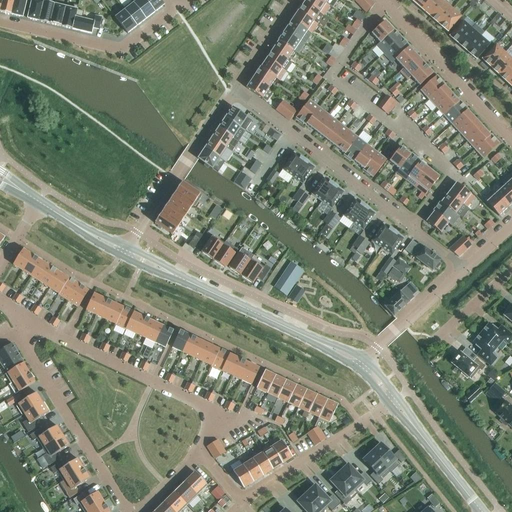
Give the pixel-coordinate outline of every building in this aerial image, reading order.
[(2,0),(0,10),(0,12),(11,15),(14,0),(2,0)] [(14,0),(11,15),(22,18),(26,0),(14,0)] [(31,0),(27,19),(39,22),(43,2),(44,2),(44,0),(31,0)] [(133,4),(146,20),(155,13),(144,0),(137,0),(133,4)] [(144,0),(155,13),(164,6),(159,0),(144,0)] [(305,0),(304,3),(323,16),(329,7),(318,0),(305,0)] [(318,0),(329,7),(330,7),(331,8),(332,9),(337,0),(318,0)] [(361,0),(357,4),(361,8),(370,0),(369,0),(361,0)] [(374,5),(370,0),(361,8),(367,15),(374,5)] [(429,0),(414,0),(413,2),(421,10),(429,0)] [(429,0),(421,10),(430,17),(443,2),(440,0),(429,0)] [(54,5),(44,2),(43,2),(39,22),(50,24),(54,5)] [(124,11),(137,27),(146,20),(133,4),(132,2),(122,9),(124,11)] [(443,2),(430,17),(438,25),(452,10),(443,2)] [(323,16),(304,3),(298,12),(297,12),(317,25),(323,16)] [(66,7),(54,5),(50,24),(61,27),(66,7)] [(61,27),(72,30),(77,10),(78,6),(73,5),(73,9),(66,7),(61,27)] [(98,30),(101,18),(95,17),(93,22),(82,20),(84,12),(77,10),(72,30),(91,34),(93,29),(98,30)] [(452,10),(438,25),(447,33),(461,18),(452,10)] [(137,27),(124,11),(120,14),(115,18),(124,30),(127,34),(137,27)] [(297,12),(291,21),(307,32),(311,34),(317,25),(297,12)] [(356,13),(354,19),(364,22),(366,16),(356,13)] [(307,32),(291,21),(285,31),(300,42),(301,41),(307,32)] [(385,22),(371,34),(379,43),(393,31),(385,22)] [(463,22),(449,37),(458,45),(471,30),(463,22)] [(475,26),(471,30),(458,45),(467,53),(480,37),(484,33),(475,26)] [(376,46),(383,55),(402,38),(394,30),(393,31),(379,43),(376,46)] [(305,44),(301,41),(300,42),(285,31),(278,41),(294,52),(298,54),(305,44)] [(489,45),(480,37),(467,53),(476,60),(489,45)] [(410,47),(402,38),(383,55),(392,64),(395,61),(409,48),(410,47)] [(288,61),(294,52),(278,41),(278,42),(272,50),(288,61)] [(496,46),(482,60),(491,68),(504,54),(496,46)] [(395,61),(403,69),(417,57),(409,48),(395,61)] [(281,70),(282,69),(286,72),(292,63),(288,61),(272,50),(266,59),(281,70)] [(511,62),(511,60),(504,54),(491,68),(499,76),(511,62)] [(407,81),(411,77),(424,65),(417,57),(403,69),(400,72),(401,74),(407,81)] [(286,72),(282,69),(281,70),(266,59),(260,68),(276,79),(279,82),(286,72)] [(511,78),(511,62),(499,76),(507,84),(511,78)] [(419,86),(433,74),(424,65),(411,77),(419,86)] [(269,89),(276,79),(260,68),(253,78),(269,89)] [(437,76),(420,91),(429,101),(444,86),(445,85),(437,76)] [(262,99),(269,89),(253,78),(246,89),(262,99)] [(444,86),(429,101),(436,108),(452,94),(444,86)] [(452,94),(436,108),(443,116),(459,102),(452,94)] [(390,117),(399,106),(388,97),(379,108),(390,117)] [(305,126),(306,125),(319,108),(309,100),(295,118),(305,126)] [(459,102),(443,116),(451,125),(467,111),(468,110),(460,101),(459,102)] [(277,112),(284,118),(292,108),(284,102),(277,112)] [(232,108),(225,118),(240,128),(245,131),(251,121),(247,118),(232,108)] [(296,112),(292,108),(284,118),(289,121),(296,112)] [(319,108),(306,125),(316,133),(329,116),(319,108)] [(467,111),(451,125),(459,134),(474,119),(467,111)] [(325,140),(338,123),(329,116),(316,133),(325,140)] [(218,128),(233,138),(240,128),(225,118),(218,128)] [(474,119),(459,134),(467,142),(483,128),(474,119)] [(325,140),(335,147),(348,130),(338,123),(325,140)] [(233,138),(218,128),(218,129),(212,138),(226,148),(232,152),(238,142),(233,139),(233,138)] [(483,128),(467,142),(474,150),(490,136),(483,128)] [(280,136),(270,129),(266,135),(277,142),(280,136)] [(335,147),(344,154),(357,138),(348,130),(335,147)] [(491,135),(490,136),(474,150),(483,160),(500,144),(491,135)] [(205,148),(220,158),(226,148),(211,138),(205,148)] [(353,163),(354,162),(367,145),(357,138),(344,154),(343,155),(353,163)] [(376,152),(373,150),(367,145),(354,162),(363,169),(376,152)] [(266,146),(262,151),(268,155),(271,149),(266,146)] [(400,147),(389,162),(399,169),(410,155),(400,147)] [(212,170),(220,158),(205,148),(205,149),(204,148),(204,149),(198,159),(198,160),(205,165),(204,166),(207,169),(209,167),(212,170)] [(386,160),(379,155),(376,152),(363,169),(362,170),(372,178),(386,160)] [(282,170),(292,177),(305,160),(295,153),(282,170)] [(399,169),(396,173),(405,181),(420,163),(421,161),(411,154),(410,155),(399,169)] [(315,168),(305,160),(292,177),(302,184),(315,168)] [(253,166),(258,170),(261,164),(256,161),(253,166)] [(405,181),(415,188),(429,170),(420,163),(405,181)] [(249,171),(254,175),(258,170),(253,166),(249,171)] [(418,197),(422,200),(428,192),(439,177),(429,170),(415,188),(421,193),(418,197)] [(271,184),(279,174),(273,171),(266,180),(271,184)] [(233,183),(244,190),(251,180),(240,173),(233,183)] [(500,183),(504,187),(511,195),(511,177),(510,175),(500,183)] [(311,195),(321,202),(334,185),(324,178),(311,195)] [(193,205),(192,206),(194,207),(201,196),(182,183),(175,193),(193,205)] [(456,184),(448,193),(463,205),(467,208),(474,198),(470,195),(456,184)] [(344,193),(334,185),(321,202),(331,209),(344,193)] [(511,195),(504,187),(495,195),(508,208),(511,204),(511,195)] [(297,203),(304,193),(299,190),(292,200),(297,203)] [(498,217),(507,208),(508,208),(495,195),(492,191),(483,199),(486,203),(498,217)] [(193,205),(175,193),(168,203),(186,215),(192,206),(193,205)] [(309,197),(304,193),(297,203),(302,207),(309,197)] [(456,214),(463,205),(448,193),(441,203),(456,214)] [(342,216),(352,224),(365,207),(355,200),(342,216)] [(432,212),(433,213),(448,224),(450,222),(453,225),(459,217),(456,214),(441,203),(440,202),(432,212)] [(186,215),(168,203),(161,213),(179,225),(186,215)] [(375,214),(365,207),(352,224),(362,231),(375,214)] [(210,217),(215,220),(219,215),(221,212),(216,209),(210,217)] [(328,225),(335,216),(330,212),(323,222),(328,225)] [(179,225),(161,213),(154,224),(172,236),(179,225)] [(440,234),(447,225),(448,224),(433,213),(426,222),(440,234)] [(340,219),(335,216),(328,225),(333,229),(340,219)] [(383,225),(371,242),(381,249),(394,231),(393,231),(383,224),(383,225)] [(394,231),(381,249),(391,256),(403,239),(404,240),(404,239),(394,232),(394,231)] [(197,232),(188,246),(193,249),(202,236),(197,232)] [(211,238),(206,235),(199,245),(204,248),(201,253),(213,261),(224,244),(212,236),(211,238)] [(357,250),(364,240),(359,237),(352,247),(357,250)] [(463,237),(458,241),(466,250),(471,246),(463,237)] [(369,244),(364,240),(357,250),(356,252),(361,255),(369,244)] [(462,254),(466,250),(458,241),(448,250),(458,258),(462,254)] [(224,244),(213,261),(225,269),(238,250),(225,242),(224,244)] [(440,261),(418,244),(410,255),(432,272),(435,268),(437,270),(441,265),(439,263),(440,261)] [(32,256),(23,250),(13,266),(22,271),(32,256)] [(228,268),(240,276),(250,261),(238,253),(228,268)] [(22,271),(31,277),(41,262),(32,256),(22,271)] [(395,262),(390,258),(380,271),(386,275),(395,262)] [(251,259),(250,261),(240,276),(252,284),(257,278),(262,281),(270,269),(265,265),(263,267),(251,259)] [(398,259),(393,267),(405,276),(410,268),(398,259)] [(31,277),(40,283),(50,267),(41,262),(31,277)] [(303,271),(293,264),(290,269),(300,276),(304,272),(303,271)] [(40,283),(50,289),(60,273),(50,267),(40,283)] [(393,268),(387,276),(397,283),(403,275),(393,268)] [(286,274),(297,281),(300,276),(290,269),(286,274)] [(69,279),(69,278),(68,279),(60,273),(50,289),(58,295),(69,279)] [(297,281),(286,274),(283,280),(293,287),(297,281)] [(58,295),(68,302),(79,285),(69,279),(58,295)] [(283,280),(279,285),(290,292),(293,287),(283,280)] [(68,302),(78,308),(89,291),(79,285),(68,302)] [(286,297),(290,292),(279,285),(276,290),(286,297)] [(404,288),(383,307),(393,317),(413,299),(404,288)] [(93,294),(86,311),(96,316),(104,299),(93,294)] [(96,316),(105,320),(113,304),(104,299),(96,316)] [(115,325),(115,326),(123,307),(123,308),(113,304),(105,320),(115,325)] [(115,326),(125,331),(134,312),(123,307),(115,326)] [(126,330),(135,334),(143,318),(134,313),(134,312),(125,331),(126,331),(126,330)] [(135,334),(145,339),(153,322),(143,318),(135,334)] [(145,339),(155,344),(163,327),(153,322),(145,339)] [(481,334),(497,348),(502,342),(506,345),(507,344),(508,344),(511,338),(511,336),(503,329),(499,334),(489,325),(485,329),(484,328),(483,330),(483,331),(481,334)] [(165,348),(173,332),(163,327),(155,344),(165,348)] [(180,331),(172,348),(182,353),(190,336),(180,331)] [(497,348),(481,334),(478,337),(477,337),(475,339),(476,340),(473,344),(484,353),(480,357),(490,366),(496,359),(495,358),(497,357),(492,353),(497,348)] [(190,336),(182,353),(192,358),(200,341),(190,336)] [(200,341),(192,358),(201,362),(209,345),(200,341)] [(18,354),(12,344),(0,350),(0,363),(1,364),(18,354)] [(219,349),(219,350),(209,345),(201,362),(211,367),(219,349)] [(230,354),(219,349),(211,367),(221,372),(230,354)] [(23,363),(18,354),(1,364),(6,374),(23,363)] [(222,372),(231,376),(239,359),(230,355),(230,354),(221,372),(222,372)] [(460,354),(451,364),(462,373),(461,374),(467,379),(468,378),(471,380),(479,370),(481,372),(485,367),(476,359),(472,364),(460,354)] [(239,359),(231,376),(241,381),(249,364),(239,359)] [(29,373),(23,364),(24,364),(23,363),(6,374),(7,374),(5,375),(11,384),(29,373)] [(251,386),(259,369),(249,364),(241,381),(251,386)] [(267,394),(275,376),(265,371),(256,389),(267,394)] [(15,395),(35,383),(29,373),(11,384),(9,385),(15,395)] [(490,378),(495,382),(499,377),(495,373),(490,378)] [(277,399),(286,381),(275,376),(267,394),(277,399)] [(288,404),(296,386),(286,381),(277,399),(288,404)] [(489,390),(500,399),(505,393),(495,384),(489,390)] [(298,409),(306,391),(296,386),(288,404),(298,409)] [(308,414),(317,396),(306,391),(298,409),(304,412),(302,417),(306,419),(308,414)] [(471,392),(465,398),(469,403),(475,397),(471,392)] [(24,415),(42,403),(36,393),(16,406),(22,416),(24,415)] [(21,399),(18,394),(11,398),(14,404),(21,399)] [(318,418),(319,418),(327,401),(317,396),(308,414),(318,418)] [(327,401),(319,418),(318,418),(317,420),(328,426),(338,406),(327,401)] [(507,425),(511,428),(511,407),(506,402),(495,414),(501,419),(499,422),(505,427),(507,425)] [(42,403),(24,415),(28,420),(22,424),(28,433),(38,427),(35,422),(48,413),(42,403)] [(42,449),(63,436),(56,426),(43,435),(40,429),(30,436),(33,441),(36,439),(42,449)] [(312,431),(320,443),(325,440),(318,427),(312,431)] [(314,446),(320,443),(312,431),(307,434),(314,446)] [(14,443),(19,440),(16,435),(11,438),(14,443)] [(69,446),(63,436),(42,449),(46,455),(43,457),(48,466),(59,460),(56,455),(69,446)] [(218,441),(212,444),(220,456),(225,453),(218,441)] [(272,447),(282,464),(292,458),(281,441),(272,447)] [(212,444),(207,447),(214,460),(220,456),(212,444)] [(387,469),(391,473),(400,465),(381,445),(372,453),(387,468),(387,469)] [(282,464),(272,447),(262,454),(272,470),(282,464)] [(406,459),(398,451),(394,456),(401,464),(404,461),(406,459)] [(387,468),(372,453),(363,461),(374,472),(370,476),(378,485),(383,481),(378,476),(387,469),(387,468)] [(272,470),(262,454),(253,459),(252,460),(263,476),(272,470)] [(252,460),(253,459),(251,457),(241,464),(242,466),(253,482),(263,476),(252,460)] [(57,472),(63,481),(63,482),(83,469),(77,459),(64,467),(60,462),(50,469),(54,474),(57,472)] [(356,491),(364,483),(366,486),(371,482),(363,473),(359,477),(348,465),(344,469),(343,468),(338,473),(355,491),(356,491)] [(242,466),(233,472),(243,489),(253,482),(242,466)] [(89,479),(83,469),(63,482),(63,481),(59,484),(69,499),(79,493),(76,488),(89,479)] [(184,483),(197,496),(207,486),(195,473),(185,483),(184,483)] [(355,491),(338,473),(334,477),(335,478),(331,482),(350,502),(359,494),(356,491),(355,491)] [(197,496),(184,483),(174,493),(187,506),(197,496)] [(323,511),(328,507),(332,511),(340,504),(332,496),(327,500),(315,486),(306,494),(323,511)] [(218,487),(212,493),(219,500),(225,495),(218,487)] [(88,511),(103,503),(97,492),(87,499),(84,493),(73,500),(76,506),(79,504),(83,511),(88,511)] [(164,503),(173,511),(179,511),(187,506),(174,493),(165,502),(164,503)] [(306,494),(298,502),(306,511),(323,511),(306,494)] [(439,504),(431,495),(427,499),(435,508),(439,504)] [(109,511),(103,503),(88,511),(109,511)] [(154,511),(173,511),(164,503),(154,511)]
